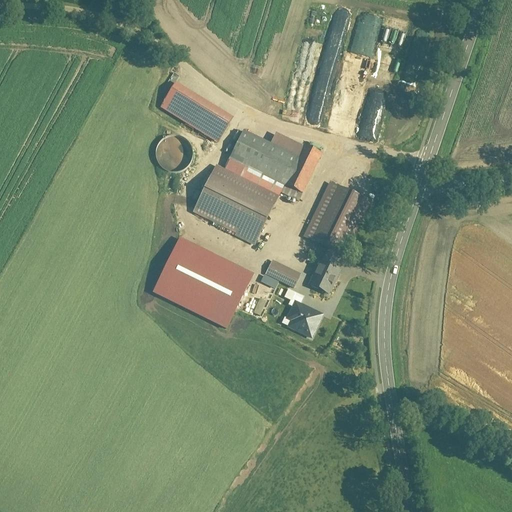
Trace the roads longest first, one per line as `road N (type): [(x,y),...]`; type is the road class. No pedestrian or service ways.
road 1 (unclassified): [(0,5),(118,22),(240,109),(426,164)]
road 2 (secondary): [(407,511),(383,322),(426,164)]
road 3 (secondary): [(426,164),(481,0)]
